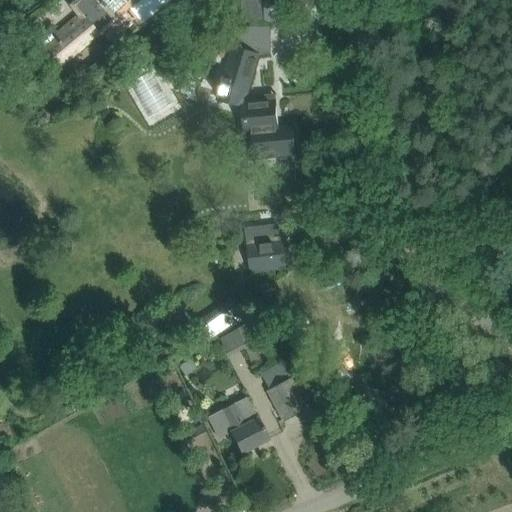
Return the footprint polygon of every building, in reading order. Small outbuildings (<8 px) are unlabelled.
[(52,28),(35,43),(61,73),(74,62),(70,58),(114,20),(110,16),(125,4),(121,0),(71,0),(75,3),(72,6),(80,15),(57,34),(52,28)] [(167,11),(163,6),(169,0),(151,0),(135,14),(148,28),(167,11)] [(285,0),(241,0),(242,20),(287,19),(285,0)] [(246,97),(258,56),(249,53),(249,27),(231,27),(232,48),(226,46),(222,60),(229,62),(218,99),(244,106),(246,132),(253,132),(255,157),(294,154),(291,127),(277,128),(275,103),(271,104),(270,95),(246,97)] [(129,82),(148,121),(174,108),(155,69),(129,82)] [(288,266),(285,242),(249,247),(252,271),(288,266)] [(235,303),(196,329),(208,346),(246,320),(235,303)] [(236,329),(219,339),(229,356),(246,346),(236,329)] [(289,378),(267,390),(284,421),(297,414),(300,420),(314,412),(307,398),(304,400),(301,395),(299,396),(289,378)] [(258,419),(246,425),(235,403),(220,411),(224,417),(215,422),(219,429),(228,425),(231,432),(231,433),(241,453),(268,439),(258,419)] [(0,511),(13,511),(4,491),(0,492),(0,511)]
